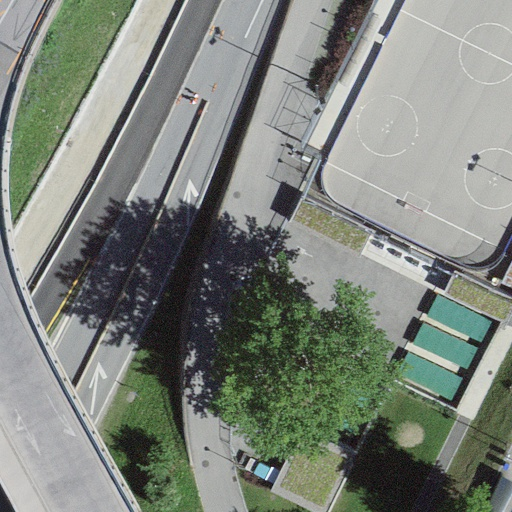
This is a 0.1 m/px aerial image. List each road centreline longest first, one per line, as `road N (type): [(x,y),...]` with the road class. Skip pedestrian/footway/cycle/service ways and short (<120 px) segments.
road 1 (primary): [(0,488),(155,193),(236,0)]
road 2 (primary): [(3,0),(0,347),(86,511)]
road 3 (motorway): [(0,327),(175,0)]
